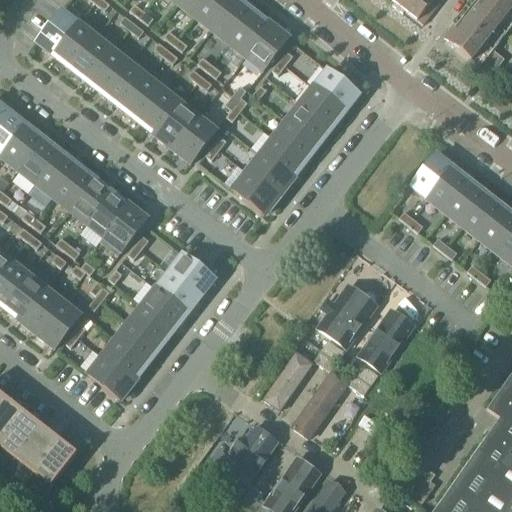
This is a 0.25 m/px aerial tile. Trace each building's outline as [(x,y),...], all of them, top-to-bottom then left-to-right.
[(84,0),(84,1),(94,8),(99,2),(96,0),(84,0)] [(182,0),(176,8),(193,21),(209,0),(182,0)] [(209,0),(193,21),(210,35),(235,3),(230,0),(209,0)] [(391,9),(396,13),(406,0),(385,0),(393,6),(391,9)] [(406,0),(396,13),(401,17),(403,14),(416,24),(434,0),(406,0)] [(511,0),(483,0),(473,13),(456,36),(452,32),(442,44),(478,72),(511,27),(511,0)] [(99,2),(94,8),(103,15),(108,9),(99,2)] [(210,35),(227,48),(252,16),(235,3),(210,35)] [(128,15),(137,22),(142,16),(133,8),(128,15)] [(35,47),(52,61),(77,29),(59,15),(35,47)] [(142,16),(137,22),(147,30),(152,23),(142,16)] [(227,48),(244,61),(269,30),(252,16),(227,48)] [(118,27),(128,35),(133,28),(123,21),(118,27)] [(133,28),(128,35),(137,42),(142,36),(133,28)] [(52,61),(69,74),(94,42),(77,29),(52,61)] [(269,30),(244,61),(262,75),(287,44),(269,30)] [(162,42),(171,49),(176,43),(167,35),(162,42)] [(69,74),(86,87),(111,56),(94,42),(69,74)] [(176,43),(171,49),(181,56),(186,50),(176,43)] [(152,54),(162,61),(167,55),(157,47),(152,54)] [(167,55),(162,61),(171,69),(176,62),(167,55)] [(86,87),(103,101),(128,69),(111,56),(86,87)] [(285,56),(278,65),(284,70),(291,61),(285,56)] [(196,68),(205,76),(210,69),(201,62),(196,68)] [(284,70),(278,65),(270,75),(277,80),(284,70)] [(103,101),(120,114),(145,82),(128,69),(103,101)] [(210,69),(205,76),(215,83),(220,77),(210,69)] [(186,80),(196,88),(201,81),(191,74),(186,80)] [(326,74),(312,92),(343,117),(357,99),(326,74)] [(201,81),(196,88),(205,95),(210,89),(201,81)] [(120,114),(137,127),(162,96),(145,82),(120,114)] [(251,99),(257,104),(265,95),(258,90),(251,99)] [(238,91),(231,100),(237,105),(239,102),(245,96),(238,91)] [(312,92),(298,109),(330,133),(343,117),(312,92)] [(137,127),(154,141),(179,109),(162,96),(137,127)] [(230,115),(232,112),(237,105),(231,100),(223,110),(230,115)] [(239,102),(237,105),(232,112),(238,117),(246,107),(239,102)] [(154,141),(171,154),(196,122),(179,109),(154,141)] [(298,109),(285,126),(317,150),(330,133),(298,109)] [(0,127),(8,117),(0,110),(0,127)] [(232,112),(230,115),(225,121),(231,126),(238,117),(232,112)] [(0,161),(1,162),(25,131),(8,117),(0,127),(0,161)] [(196,122),(171,154),(189,168),(214,136),(196,122)] [(285,126),(272,143),(303,168),(317,150),(285,126)] [(1,162),(18,175),(42,144),(25,131),(1,162)] [(218,141),(211,150),(217,155),(225,146),(218,141)] [(272,143),(258,160),(290,185),(303,168),(272,143)] [(18,175),(35,189),(59,157),(42,144),(18,175)] [(217,155),(211,150),(204,160),(210,165),(217,155)] [(35,189),(28,199),(44,211),(52,202),(76,171),(59,157),(35,189)] [(409,190),(427,204),(451,173),(434,159),(409,190)] [(258,160),(245,177),(277,202),(290,185),(258,160)] [(52,202),(69,215),(93,184),(76,171),(52,202)] [(427,204),(444,217),(468,186),(451,173),(427,204)] [(277,202),(245,177),(231,195),(263,219),(277,202)] [(69,215),(86,229),(110,197),(93,184),(69,215)] [(444,217),(461,231),(485,199),(468,186),(444,217)] [(1,197),(0,197),(0,206),(5,210),(10,204),(1,197)] [(86,229),(103,242),(127,211),(110,197),(86,229)] [(461,231),(478,244),(502,213),(485,199),(461,231)] [(127,211),(103,242),(120,256),(145,224),(127,211)] [(478,244),(495,257),(511,235),(511,220),(502,213),(478,244)] [(20,222),(30,230),(35,223),(25,216),(20,222)] [(397,222),(407,230),(412,223),(402,216),(397,222)] [(35,223),(30,230),(39,237),(45,231),(35,223)] [(412,223),(407,230),(416,237),(421,231),(412,223)] [(16,239),(26,246),(31,240),(21,232),(16,239)] [(511,235),(495,257),(511,270),(511,235)] [(31,240),(26,246),(35,254),(40,247),(31,240)] [(141,240),(133,250),(140,255),(147,245),(141,240)] [(54,249),(64,256),(69,250),(59,242),(54,249)] [(431,249),(441,257),(446,250),(436,243),(431,249)] [(69,250),(64,256),(74,264),(79,257),(69,250)] [(140,255),(133,250),(126,259),(132,264),(140,255)] [(446,250),(441,257),(450,264),(455,258),(446,250)] [(0,279),(9,267),(0,259),(0,279)] [(50,265),(60,273),(65,266),(55,259),(50,265)] [(181,259),(167,276),(199,301),(213,283),(181,259)] [(65,266),(60,273),(69,280),(74,274),(65,266)] [(79,272),(82,275),(88,280),(93,274),(84,266),(79,272)] [(0,279),(0,310),(2,312),(30,276),(30,275),(26,280),(9,267),(0,279)] [(465,276),(475,283),(480,277),(470,269),(465,276)] [(114,274),(107,284),(113,289),(121,279),(114,274)] [(2,312),(19,325),(47,289),(30,276),(2,312)] [(167,276),(154,293),(185,318),(199,301),(167,276)] [(480,277),(475,283),(484,291),(489,284),(480,277)] [(88,295),(95,300),(101,292),(102,291),(96,286),(88,295)] [(19,325),(36,339),(61,307),(44,295),(48,289),(47,289),(19,325)] [(371,309),(375,304),(374,299),(369,296),(364,296),(361,301),(347,291),(317,333),(344,352),(374,310),(371,309)] [(95,300),(94,301),(100,306),(108,297),(101,292),(95,300)] [(154,293),(141,310),(172,335),(185,318),(154,293)] [(100,306),(94,301),(87,311),(93,316),(100,306)] [(61,307),(36,339),(53,353),(78,321),(61,307)] [(141,310),(127,327),(159,352),(172,335),(141,310)] [(357,361),(379,376),(411,330),(390,315),(357,361)] [(127,327),(114,344),(146,369),(159,352),(127,327)] [(78,328),(70,338),(77,343),(84,333),(78,328)] [(77,343),(70,338),(63,347),(69,352),(77,343)] [(114,344),(101,361),(132,386),(146,369),(114,344)] [(319,354),(337,367),(343,357),(326,345),(319,354)] [(329,377),(336,367),(319,355),(318,357),(312,365),(329,377)] [(262,404),(278,415),(310,368),(294,357),(262,404)] [(336,367),(352,378),(352,377),(369,390),(369,389),(376,380),(359,368),(343,357),(337,367),(336,367)] [(132,386),(101,361),(87,379),(118,404),(132,386)] [(511,511),(511,374),(485,413),(498,421),(433,511),(511,511)] [(329,377),(293,429),(291,431),(307,442),(314,433),(345,388),(329,377)] [(369,390),(352,378),(345,388),(347,389),(362,400),(369,390)] [(0,404),(0,441),(20,416),(2,402),(0,404)] [(0,441),(0,453),(12,463),(38,430),(20,416),(0,441)] [(12,463),(30,477),(56,444),(38,430),(12,463)] [(233,477),(227,485),(243,496),(277,446),(262,435),(253,447),(238,437),(217,466),(233,477)] [(56,444),(30,477),(49,491),(75,458),(56,444)] [(265,506),(258,502),(261,497),(250,490),(238,509),(241,511),(293,511),(317,478),(295,463),(265,506)] [(402,466),(389,485),(421,508),(434,489),(402,466)] [(206,477),(221,488),(228,478),(213,467),(206,477)] [(327,484),(307,511),(333,511),(345,497),(327,484)]
